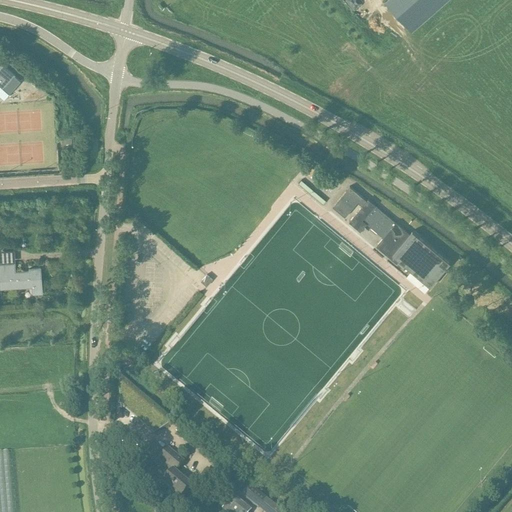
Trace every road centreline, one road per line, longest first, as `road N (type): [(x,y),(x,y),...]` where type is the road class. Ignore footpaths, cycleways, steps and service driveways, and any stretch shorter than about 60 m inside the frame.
road 1 (unclassified): [(117,76),(250,100),(472,231),(511,266)]
road 2 (secondary): [(511,243),(377,145),(124,28)]
road 3 (unclassified): [(100,511),(91,447),(93,354),(117,76)]
road 4 (unclassified): [(0,17),(117,76)]
road 5 (secondary): [(124,28),(0,0)]
